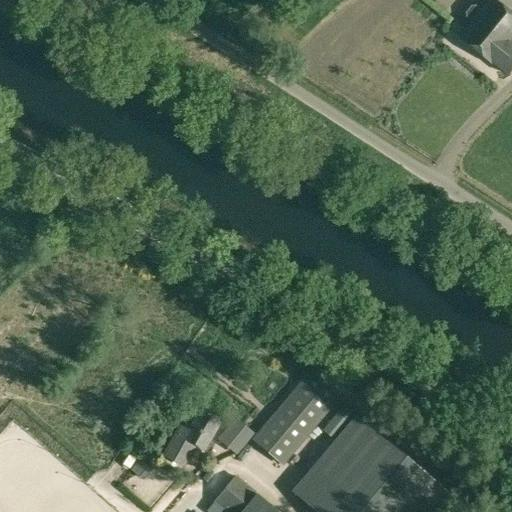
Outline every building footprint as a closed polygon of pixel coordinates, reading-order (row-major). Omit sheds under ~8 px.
[(511,15),(492,0),(487,0),(480,10),(475,5),(470,6),(465,12),(465,17),(470,22),(458,37),(491,63),(492,62),(506,73),(511,65),(511,15)] [(251,440),(278,461),(283,465),(339,398),(308,372),(251,440)] [(180,425),(164,456),(182,466),(194,444),(203,449),(218,423),(199,412),(189,430),(180,425)] [(356,416),(291,493),(314,511),(440,511),(453,497),(356,416)] [(229,446),(246,427),(235,418),(219,438),(229,446)] [(141,457),(130,470),(142,480),(153,467),(141,457)] [(205,511),(237,511),(255,491),(235,475),(205,511)] [(277,511),(256,494),(241,511),(277,511)]
